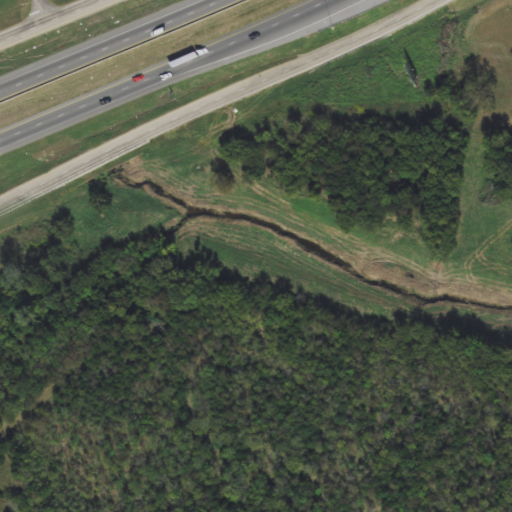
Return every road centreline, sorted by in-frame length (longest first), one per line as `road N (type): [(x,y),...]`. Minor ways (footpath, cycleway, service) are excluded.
road 1 (secondary): [(0,204),(435,0)]
road 2 (motorway): [(0,142),(335,0)]
road 3 (motorway): [(221,0),(0,93)]
